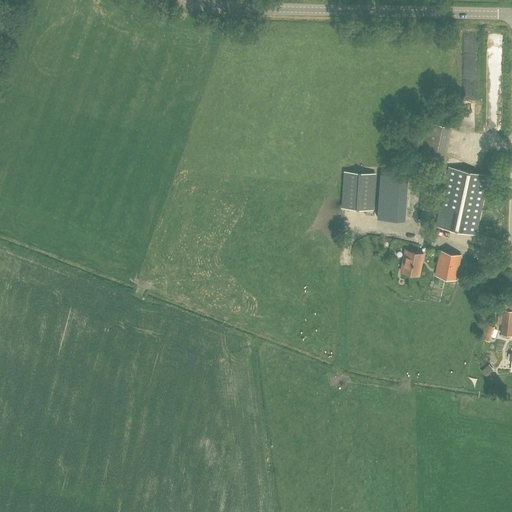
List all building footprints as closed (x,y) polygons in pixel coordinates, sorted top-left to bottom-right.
[(436,226),(476,234),(489,175),(448,167),(436,226)] [(345,170),(343,207),(373,208),(375,172),(345,170)] [(409,175),(380,173),(377,218),(405,221),(409,175)] [(422,208),(420,220),(429,222),(431,210),(422,208)] [(406,250),(401,271),(419,275),(423,253),(406,250)] [(456,280),(461,254),(441,250),(436,276),(456,280)] [(511,335),(511,311),(504,311),(501,334),(511,335)] [(490,325),(489,326),(484,340),(490,341),(493,333),(496,334),(497,330),(494,329),(495,327),(490,325)] [(489,364),(481,371),(486,377),(494,369),(489,364)]
